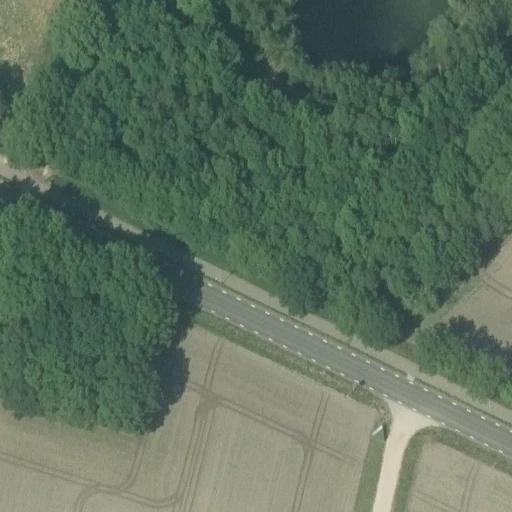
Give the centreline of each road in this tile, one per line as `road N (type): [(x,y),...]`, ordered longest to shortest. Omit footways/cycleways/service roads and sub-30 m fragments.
road 1 (secondary): [(511,445),(0,198)]
road 2 (track): [(383,511),(425,377)]
